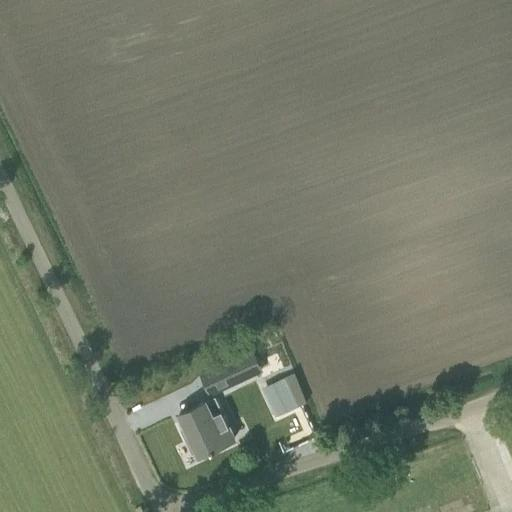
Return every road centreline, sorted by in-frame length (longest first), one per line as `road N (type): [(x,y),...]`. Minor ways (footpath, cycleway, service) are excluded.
road 1 (unclassified): [(161,511),(264,466),(511,382)]
road 2 (unclassified): [(161,511),(0,180)]
